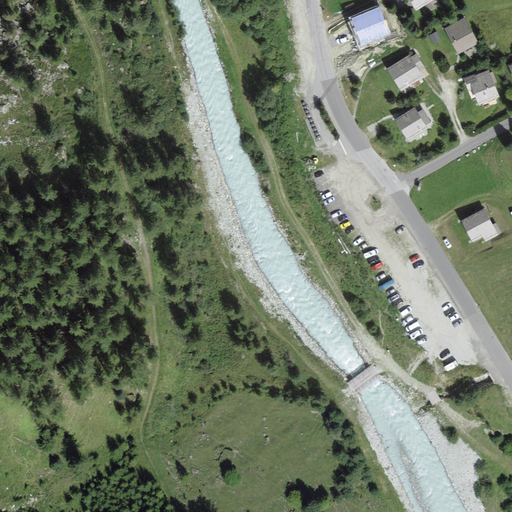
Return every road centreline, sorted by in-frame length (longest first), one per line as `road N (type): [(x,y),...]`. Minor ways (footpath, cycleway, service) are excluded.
road 1 (track): [(205,0),(228,38),(279,188),(360,329),(388,365),(430,392),(511,469)]
road 2 (residential): [(310,0),(322,88),(384,190)]
road 3 (unclassified): [(416,232),(511,375)]
road 4 (residential): [(384,190),(511,122)]
